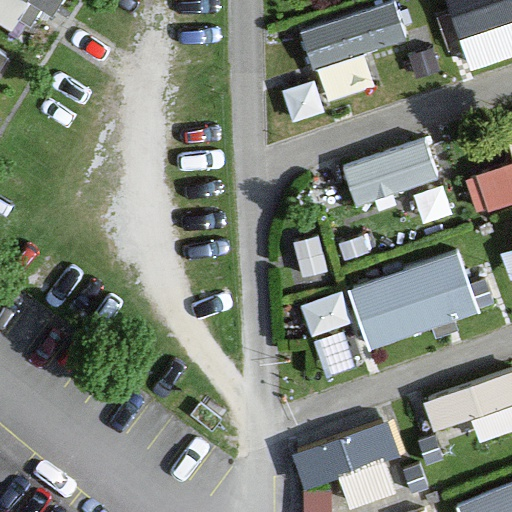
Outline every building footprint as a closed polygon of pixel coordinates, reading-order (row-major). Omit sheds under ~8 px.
[(0,0),(0,2),(15,10),(19,0),(0,0)] [(313,54),(412,24),(404,0),(350,0),(301,15),(313,54)] [(448,0),(459,21),(503,0),(448,0)] [(511,3),(463,14),(471,50),(511,41),(511,3)] [(0,29),(0,54),(11,37),(0,29)] [(356,188),(441,167),(431,127),(346,147),(356,188)] [(511,143),(464,163),(480,203),(511,190),(511,143)] [(460,228),(352,272),(376,331),(484,287),(460,228)] [(434,411),(511,388),(511,354),(425,379),(434,411)] [(511,511),(511,462),(457,485),(468,511),(511,511)]
